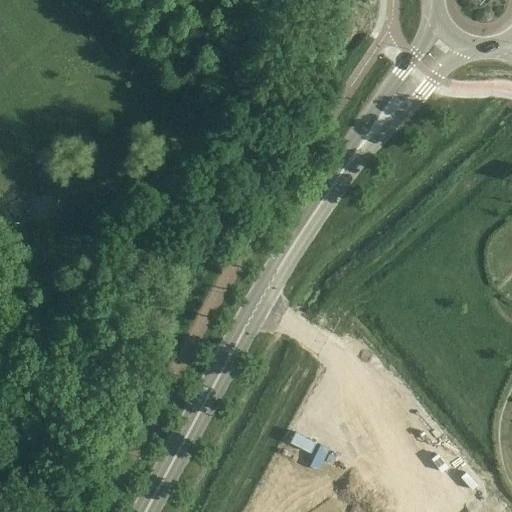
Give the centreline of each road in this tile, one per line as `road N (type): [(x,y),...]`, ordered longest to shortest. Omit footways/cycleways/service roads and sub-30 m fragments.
road 1 (residential): [(413,511),(406,449),(353,371),(311,335),(254,311)]
road 2 (tertiary): [(146,511),(254,311)]
road 3 (tertiary): [(439,24),(358,132),(335,181)]
road 4 (tertiary): [(335,181),(465,46)]
road 5 (tertiary): [(254,311),(335,181)]
